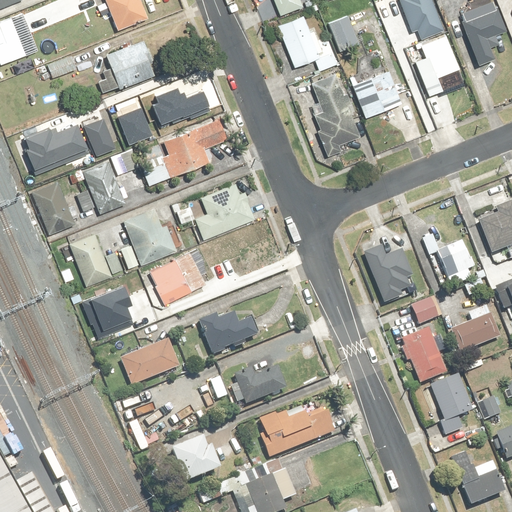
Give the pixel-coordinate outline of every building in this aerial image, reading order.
[(0,0),(0,8),(20,0),(0,0)] [(84,10),(81,2),(86,0),(68,0),(75,14),(84,10)] [(105,0),(117,30),(148,18),(141,0),(105,0)] [(273,0),(279,15),(302,6),(299,0),(273,0)] [(432,0),(398,0),(411,31),(417,29),(421,39),(444,30),(432,0)] [(493,0),(458,14),(478,64),(493,58),(489,47),(498,43),(494,34),(506,29),(493,0)] [(303,14),(277,25),(295,67),(314,59),(319,70),(336,63),(331,51),(319,56),(318,52),(325,49),(315,26),(309,29),(303,14)] [(347,15),(328,23),(339,51),(358,43),(347,15)] [(0,21),(0,65),(0,66),(27,55),(11,17),(0,21)] [(445,35),(419,45),(424,57),(414,61),(428,96),(443,90),(438,77),(443,75),(447,84),(462,78),(445,35)] [(144,42),(107,55),(111,67),(102,70),(105,78),(98,80),(102,93),(119,88),(119,89),(155,76),(144,42)] [(72,55),(47,65),(53,79),(77,69),(72,55)] [(352,85),(365,117),(401,103),(388,70),(352,85)] [(347,114),(352,112),(341,81),(338,82),(335,73),(312,82),(318,101),(311,104),(319,129),(317,129),(327,156),(342,150),(340,143),(360,136),(356,125),(352,126),(347,114)] [(155,106),(162,125),(171,122),(172,125),(190,118),(191,120),(212,112),(204,91),(186,98),(185,94),(181,95),(179,88),(159,96),(162,103),(155,106)] [(118,118),(129,144),(152,135),(141,109),(118,118)] [(103,117),(85,125),(96,153),(114,145),(103,117)] [(149,186),(209,162),(204,149),(228,140),(219,120),(163,143),(168,155),(141,166),(149,186)] [(16,139),(30,173),(87,149),(76,121),(55,129),(53,123),(16,139)] [(128,149),(111,157),(119,177),(137,169),(128,149)] [(81,173),(87,188),(76,195),(83,212),(96,206),(99,215),(125,204),(123,200),(128,198),(123,186),(119,187),(108,161),(81,173)] [(59,198),(64,196),(59,182),(30,192),(45,236),(75,225),(73,220),(78,218),(75,207),(69,209),(68,205),(62,207),(59,198)] [(235,183),(201,198),(208,215),(197,220),(206,240),(255,218),(246,198),(242,200),(235,183)] [(497,213),(478,220),(491,254),(511,246),(511,200),(495,207),(497,213)] [(178,203),(172,206),(180,223),(193,217),(189,208),(182,211),(178,203)] [(158,208),(124,222),(134,245),(121,250),(129,269),(140,264),(141,266),(176,252),(158,208)] [(94,232),(69,241),(88,288),(113,278),(112,276),(124,271),(116,252),(103,257),(94,232)] [(429,256),(437,253),(447,279),(452,277),(455,284),(471,278),(468,269),(473,267),(466,248),(450,254),(447,247),(439,250),(432,234),(422,238),(429,256)] [(399,270),(407,267),(405,261),(407,260),(404,252),(402,252),(400,246),(384,253),(382,249),(369,254),(372,261),(364,264),(372,283),(376,281),(377,285),(390,280),(389,277),(400,272),(399,270)] [(163,305),(207,285),(199,268),(208,264),(200,247),(147,271),(163,305)] [(511,264),(499,269),(511,309),(511,264)] [(122,285),(80,303),(95,338),(131,323),(123,303),(128,301),(122,285)] [(375,302),(380,313),(396,306),(391,295),(375,302)] [(434,296),(410,305),(418,325),(441,316),(434,296)] [(471,320),(450,329),(459,354),(500,338),(491,312),(489,313),(486,305),(468,312),(471,320)] [(250,316),(237,322),(233,312),(217,319),(215,314),(199,321),(212,355),(225,350),(224,348),(257,334),(250,316)] [(429,327),(401,339),(404,346),(401,347),(407,362),(410,361),(420,384),(448,373),(439,352),(445,350),(439,335),(433,337),(429,327)] [(119,358),(131,385),(180,366),(168,338),(119,358)] [(219,377),(213,364),(189,376),(187,372),(165,384),(170,394),(166,397),(170,406),(210,386),(208,382),(219,377)] [(236,383),(229,386),(238,406),(244,403),(245,406),(287,387),(277,365),(254,375),(251,368),(233,376),(236,383)] [(460,417),(473,411),(458,374),(430,386),(444,419),(439,422),(445,436),(452,433),(456,441),(468,436),(460,417)] [(505,399),(511,397),(511,400),(511,381),(507,383),(509,389),(502,391),(505,399)] [(493,396),(482,400),(492,427),(504,422),(493,396)] [(275,412),(259,419),(267,441),(262,443),(268,457),(335,432),(325,406),(311,412),(308,405),(286,413),(285,411),(276,415),(275,412)] [(506,459),(511,456),(511,425),(495,432),(506,459)] [(205,433),(171,447),(185,482),(219,468),(205,433)] [(466,451),(450,457),(469,506),(505,492),(493,461),(473,469),(466,451)] [(222,498),(232,493),(240,511),(280,511),(286,510),(282,501),(296,495),(280,458),(216,485),(222,498)] [(0,511),(27,511),(0,464),(0,511)]
